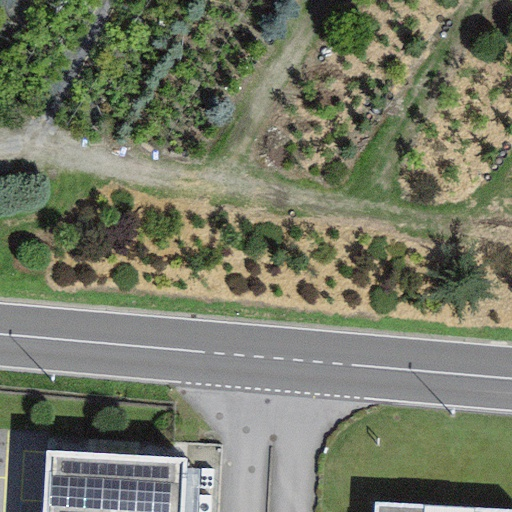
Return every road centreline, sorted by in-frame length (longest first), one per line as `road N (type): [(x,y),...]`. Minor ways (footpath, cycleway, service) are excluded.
road 1 (secondary): [(0,336),(511,380)]
road 2 (unknown): [(244,357),(236,511)]
